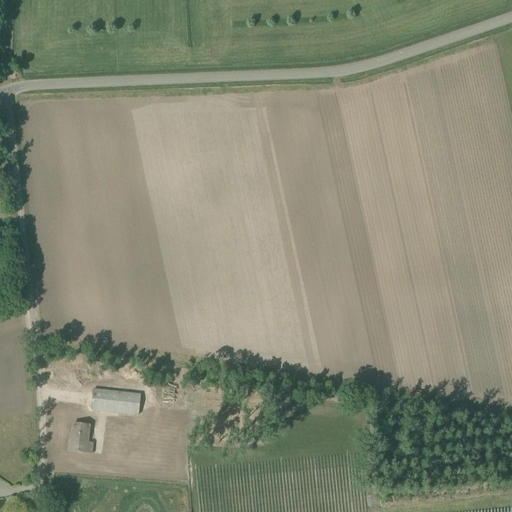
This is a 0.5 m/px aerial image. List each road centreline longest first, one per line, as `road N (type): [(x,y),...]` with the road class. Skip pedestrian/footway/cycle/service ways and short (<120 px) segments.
road 1 (unclassified): [(4,91),(337,77),(511,24)]
road 2 (unclassified): [(40,511),(37,335),(4,91)]
